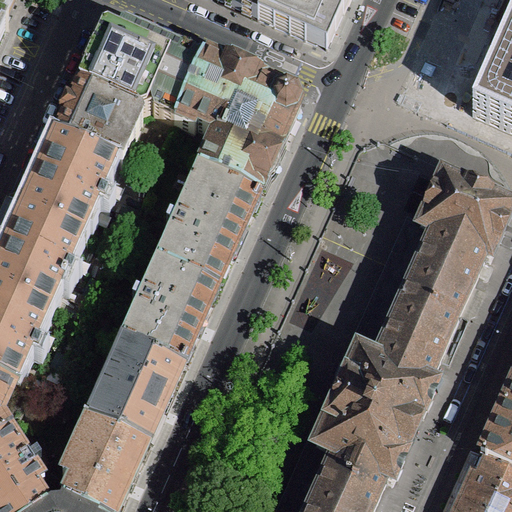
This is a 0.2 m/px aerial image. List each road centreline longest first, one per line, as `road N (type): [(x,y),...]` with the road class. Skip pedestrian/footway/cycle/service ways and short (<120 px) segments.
road 1 (tertiary): [(341,89),(156,511)]
road 2 (residential): [(341,89),(136,0)]
road 3 (residential): [(426,511),(511,322)]
road 4 (residential): [(81,0),(0,189)]
